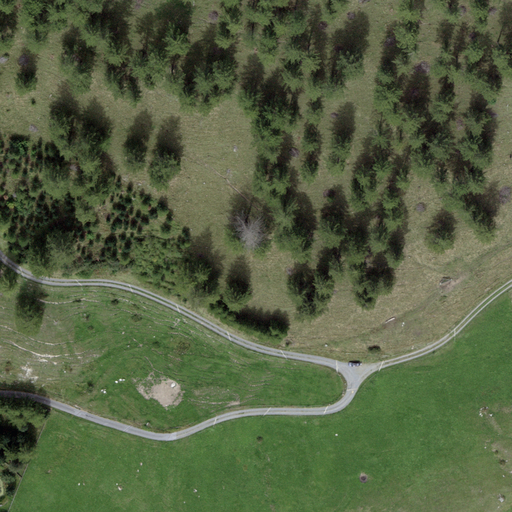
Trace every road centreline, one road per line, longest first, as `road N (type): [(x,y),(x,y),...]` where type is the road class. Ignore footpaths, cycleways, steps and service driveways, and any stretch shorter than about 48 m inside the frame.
road 1 (track): [(0,251),(19,278),(149,292),(285,353),(347,368),(354,388),(338,407),(233,414),(171,437),(33,395),(0,393)]
road 2 (track): [(352,375),(431,349),(511,286)]
